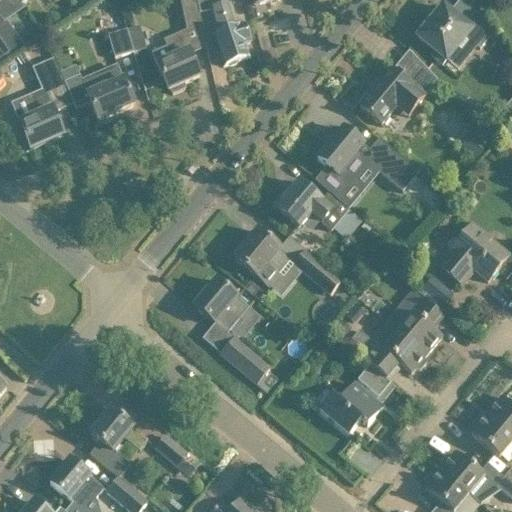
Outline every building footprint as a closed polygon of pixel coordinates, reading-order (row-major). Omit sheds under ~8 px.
[(0,0),(0,4),(6,1),(14,11),(22,6),(17,0),(0,0)] [(179,0),(187,32),(200,29),(202,29),(195,0),(179,0)] [(221,8),(209,10),(210,13),(217,36),(214,37),(219,50),(225,69),(249,61),(244,47),(249,45),(244,30),(243,28),(236,30),(228,5),(221,8)] [(129,9),(121,11),(125,22),(133,20),(129,9)] [(443,9),(417,40),(433,53),(430,57),(443,68),(448,62),(466,39),(476,47),(481,51),(494,35),(490,31),(477,16),(467,29),(443,9)] [(126,32),(107,38),(114,61),(133,55),(126,32)] [(166,49),(152,55),(157,67),(160,75),(168,93),(170,93),(173,97),(185,91),(184,87),(199,80),(191,62),(180,34),(163,42),(166,49)] [(0,64),(11,57),(5,48),(5,47),(0,40),(0,64)] [(5,48),(11,57),(21,50),(18,45),(10,44),(5,47),(5,48)] [(76,112),(64,84),(64,85),(54,61),(32,70),(41,92),(29,97),(37,117),(18,125),(30,153),(63,139),(53,116),(66,110),(73,107),(76,112)] [(360,104),(359,107),(361,108),(359,111),(382,126),(395,110),(408,121),(419,107),(427,98),(426,97),(437,83),(421,66),(407,83),(393,71),(370,99),(367,97),(365,98),(360,104)] [(64,84),(76,112),(90,106),(98,124),(135,108),(123,81),(87,97),(80,78),(64,84)] [(324,167),(312,182),(328,195),(336,202),(348,188),(358,176),(366,166),(355,157),(363,148),(361,146),(358,143),(343,131),(317,162),(324,167)] [(475,132),(460,150),(475,163),(490,145),(475,132)] [(363,148),(355,157),(366,166),(380,177),(402,195),(403,194),(418,176),(406,165),(378,143),(370,153),(363,148)] [(282,197),(274,207),(277,210),(276,211),(291,224),(298,230),(299,230),(300,229),(311,216),(332,233),(333,231),(349,213),(343,208),(336,202),(328,195),(321,204),(298,185),(286,200),(282,197)] [(509,259),(493,246),(471,228),(449,254),(452,256),(439,271),(461,289),(474,274),(488,285),(509,259)] [(234,261),(250,274),(269,290),(279,279),(278,278),(291,262),(258,234),(234,261)] [(304,254),(293,267),(330,299),(342,285),(304,254)] [(433,282),(425,292),(443,306),(451,297),(433,282)] [(249,311),(231,296),(216,283),(194,310),(214,327),(215,326),(228,337),(249,311)] [(386,325),(426,359),(443,339),(431,329),(441,318),(443,320),(444,319),(421,299),(420,300),(411,293),(386,325)] [(342,323),(332,334),(342,342),(351,331),(342,323)] [(422,363),(426,359),(386,325),(378,334),(370,343),(358,333),(350,342),(369,358),(364,364),(369,369),(381,379),(394,364),(411,377),(413,374),(420,374),(424,369),(422,363)] [(234,342),(220,358),(256,388),(265,396),(277,382),(268,374),(270,372),(234,342)] [(390,386),(381,379),(369,369),(357,383),(378,400),(390,386)] [(337,405),(332,400),(319,415),(347,439),(360,424),(367,430),(383,411),(354,386),(337,405)] [(486,418),(511,440),(511,408),(501,400),(486,418)] [(99,444),(89,456),(103,468),(114,456),(111,454),(123,441),(139,454),(148,443),(111,413),(91,437),(99,444)] [(499,461),(511,444),(511,440),(486,418),(483,422),(478,422),(472,428),(473,433),(470,437),(499,461)] [(165,439),(157,449),(154,453),(176,471),(179,468),(187,458),(165,439)] [(483,478),(455,455),(452,459),(447,458),(441,465),(443,470),(440,474),(467,496),(468,497),(483,478)] [(86,511),(103,491),(85,476),(69,463),(50,487),(79,511),(86,511)] [(490,469),(483,478),(500,493),(511,503),(511,487),(504,480),(490,469)] [(434,511),(453,511),(467,496),(440,474),(437,477),(432,477),(426,484),(427,489),(424,492),(441,506),(436,511),(435,511),(434,511)] [(129,511),(135,511),(143,502),(118,482),(107,495),(129,511)] [(215,511),(250,511),(240,503),(232,511),(227,511),(220,506),(215,511)]
